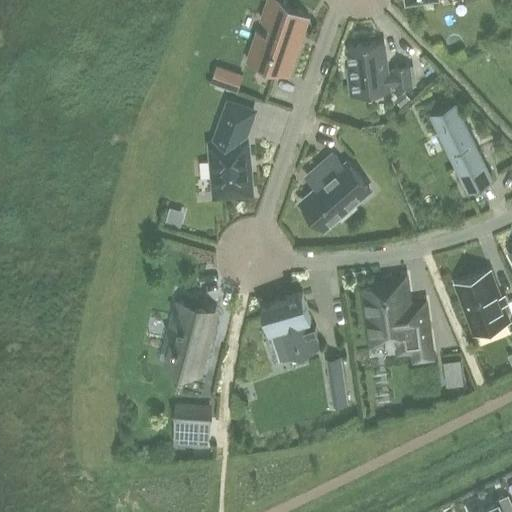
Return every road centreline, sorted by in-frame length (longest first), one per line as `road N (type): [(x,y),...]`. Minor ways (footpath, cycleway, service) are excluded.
road 1 (residential): [(247,266),(349,0)]
road 2 (residential): [(511,214),(374,258),(247,266)]
road 3 (residential): [(247,266),(224,425)]
